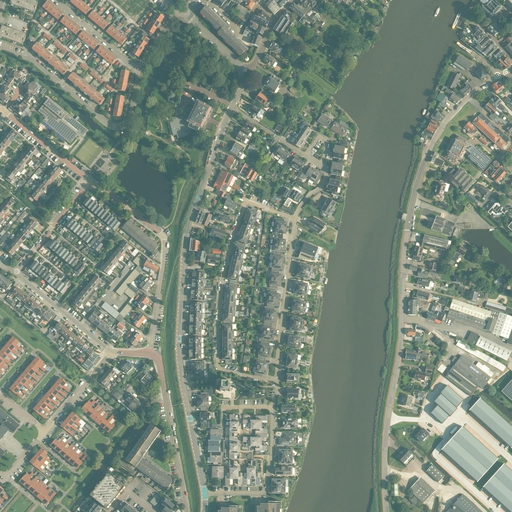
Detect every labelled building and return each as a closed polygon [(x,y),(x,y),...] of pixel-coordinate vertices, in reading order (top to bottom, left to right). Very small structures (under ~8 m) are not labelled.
[(38,3),(28,0),(10,0),(12,1),(11,4),(34,13),(38,3)] [(78,9),(83,3),(80,0),(79,0),(75,5),(78,9)] [(242,0),(240,2),(242,4),(241,5),(250,10),(252,7),(242,0)] [(265,0),(264,2),(265,5),(267,8),(273,15),(274,15),(280,9),(273,2),(274,2),(272,0),(265,0)] [(272,0),(274,2),(274,3),(280,9),(285,5),(288,1),(286,0),(272,0)] [(301,0),(298,4),(297,6),(307,15),(316,5),(320,8),(322,6),(318,2),(317,2),(314,0),(301,0)] [(480,0),(480,1),(482,3),(483,4),(482,6),(493,17),(502,7),(494,0),(480,0)] [(504,3),(503,4),(504,5),(511,12),(511,3),(508,0),(505,0),(503,2),(504,3)] [(47,10),(52,5),(48,1),(43,7),(47,10)] [(82,12),(87,6),(83,3),(78,9),(82,12)] [(294,4),(290,8),(302,18),(299,21),(303,24),(306,22),(309,25),(311,23),(313,25),(314,23),(316,24),(315,25),(318,28),(317,28),(320,31),(323,28),(320,26),(315,22),(312,19),(307,15),(297,6),(294,4)] [(50,14),(55,8),(52,5),(47,10),(50,14)] [(238,5),(232,13),(244,22),(245,22),(249,16),(249,12),(238,5)] [(87,6),(82,12),(86,15),(91,9),(87,6)] [(240,42),(228,30),(229,29),(206,7),(200,13),(219,32),(217,34),(240,56),(246,50),(239,43),(240,42)] [(54,17),(59,11),(55,8),(50,14),(54,17)] [(59,11),(54,17),(58,20),(63,15),(59,11)] [(92,20),(97,14),(93,11),(88,17),(92,20)] [(259,26),(265,29),(270,20),(269,18),(262,12),(260,16),(258,15),(257,18),(253,16),(250,22),(251,23),(251,22),(259,26)] [(287,21),(291,16),(291,15),(286,12),(282,17),(287,21)] [(154,19),(161,23),(164,17),(158,13),(154,19)] [(101,18),(101,17),(97,14),(92,20),(96,23),(101,18)] [(64,25),(69,20),(65,16),(60,22),(64,25)] [(287,21),(282,17),(274,30),(286,38),(294,25),(298,28),(301,25),(291,16),(287,21)] [(96,23),(100,27),(105,21),(101,18),(96,23)] [(157,29),(161,23),(154,19),(150,25),(157,29)] [(68,29),(73,23),(69,20),(64,25),(68,29)] [(105,21),(100,27),(104,30),(109,24),(105,21)] [(250,28),(257,31),(259,26),(251,22),(251,23),(251,24),(250,27),(246,27),(244,31),(249,33),(249,32),(250,28)] [(72,32),(77,26),(73,23),(68,29),(72,32)] [(494,36),(497,34),(500,32),(492,24),(488,29),(494,36)] [(153,35),(157,29),(150,25),(147,31),(153,35)] [(77,26),(72,32),(76,35),(81,29),(77,26)] [(110,35),(115,29),(111,26),(106,32),(110,35)] [(256,32),(263,35),(265,29),(259,26),(257,31),(256,32)] [(0,36),(22,45),(26,36),(3,27),(1,30),(0,29),(0,32),(0,33),(0,34),(0,36)] [(470,36),(474,40),(476,42),(474,44),(476,46),(486,36),(477,27),(472,33),(472,34),(470,36)] [(114,39),(119,33),(115,29),(110,35),(114,39)] [(83,40),(87,35),(84,31),(79,37),(83,40)] [(255,35),(249,32),(249,33),(244,31),(242,36),(250,39),(248,44),(257,48),(262,37),(255,35)] [(147,39),(149,36),(144,32),(143,33),(142,35),(141,37),(142,37),(140,40),(147,45),(150,40),(147,39)] [(118,42),(123,36),(119,33),(114,39),(118,42)] [(86,43),(91,38),(87,35),(83,40),(86,43)] [(123,36),(118,42),(122,45),(127,39),(123,36)] [(487,37),(479,45),(482,49),(491,41),(487,37)] [(90,47),(95,41),(91,38),(86,43),(90,47)] [(144,49),(147,45),(140,40),(138,45),(144,49)] [(53,44),(65,54),(67,51),(55,41),(53,44)] [(95,41),(90,47),(94,50),(99,44),(95,41)] [(495,46),(491,41),(482,49),(478,45),(476,48),(485,56),(487,54),(495,46)] [(281,47),(273,42),(269,48),(277,53),(281,47)] [(48,62),(53,56),(37,43),(32,49),(39,55),(38,56),(40,58),(41,57),(48,62)] [(141,53),(144,49),(138,45),(135,49),(141,53)] [(100,55),(105,50),(101,46),(96,52),(100,55)] [(495,46),(487,54),(490,57),(493,55),(498,49),(495,46)] [(138,58),(141,53),(135,49),(132,53),(131,52),(129,55),(134,59),(136,56),(138,58)] [(495,59),(497,62),(500,59),(505,54),(502,52),(502,53),(498,49),(493,55),(496,58),(495,59)] [(104,58),(109,53),(105,50),(100,55),(104,58)] [(75,61),(75,62),(77,59),(69,53),(67,55),(70,57),(68,60),(72,64),(75,61)] [(108,62),(113,56),(109,53),(104,58),(108,62)] [(500,59),(508,67),(511,64),(511,63),(507,58),(507,57),(505,54),(500,59)] [(275,62),(273,61),(274,59),(267,55),(264,61),(267,63),(266,64),(270,66),(271,65),(273,66),(275,62)] [(53,56),(48,62),(55,68),(54,69),(56,71),(57,70),(64,76),(69,70),(53,56)] [(113,56),(108,62),(112,65),(117,59),(113,56)] [(456,61),(454,64),(463,71),(465,68),(468,70),(472,64),(459,56),(456,61)] [(495,64),(496,65),(497,63),(504,70),(508,67),(500,59),(497,62),(495,64)] [(481,69),(476,73),(481,80),(482,80),(484,79),(484,78),(486,76),(481,69)] [(14,79),(19,74),(14,70),(10,75),(14,79)] [(120,77),(128,79),(129,72),(122,70),(120,77)] [(100,83),(101,84),(103,81),(92,71),(90,74),(95,79),(100,83)] [(459,75),(453,72),(446,86),(454,90),(462,74),(460,73),(459,75)] [(84,92),(89,87),(73,73),(68,79),(75,85),(74,86),(76,88),(77,87),(84,92)] [(19,74),(14,79),(16,80),(19,83),(20,83),(21,84),(23,81),(24,82),(26,80),(24,79),(23,81),(22,80),(23,78),(19,74)] [(9,85),(14,79),(10,75),(6,80),(8,81),(7,83),(9,85)] [(270,78),(265,86),(275,93),(279,86),(280,87),(282,84),(280,83),(282,82),(272,75),(270,78)] [(127,85),(128,79),(120,77),(119,84),(127,85)] [(472,81),(462,90),(458,93),(463,98),(474,88),(476,86),(472,81)] [(28,82),(27,84),(26,83),(23,86),(25,87),(24,87),(29,91),(35,84),(33,82),(30,84),(28,82)] [(493,91),(497,95),(504,88),(499,82),(498,82),(495,84),(494,84),(493,84),(492,85),(492,86),(491,87),(494,90),(493,91)] [(7,87),(8,86),(6,84),(1,90),(5,94),(10,89),(7,87)] [(38,91),(36,89),(38,86),(35,84),(29,91),(34,95),(38,91)] [(126,92),(127,85),(119,84),(118,91),(126,92)] [(456,104),(461,99),(457,96),(458,95),(454,92),(453,94),(452,92),(447,88),(443,86),(441,90),(445,92),(450,95),(451,96),(449,99),(456,104)] [(89,87),(84,92),(91,98),(90,99),(92,101),(93,100),(100,106),(105,100),(89,87)] [(271,101),(273,97),(262,89),(258,96),(257,95),(255,98),(256,99),(255,100),(266,107),(264,110),(268,113),(271,108),(269,107),(272,102),(271,101)] [(29,101),(33,97),(34,95),(29,91),(25,96),(27,98),(26,99),(29,101)] [(440,93),(436,99),(437,100),(444,105),(448,98),(441,94),(440,93)] [(10,98),(5,94),(1,99),(6,103),(10,98)] [(116,103),(123,104),(125,97),(117,96),(116,103)] [(501,102),(496,97),(493,100),(492,99),(489,102),(496,108),(498,106),(503,111),(505,108),(500,104),(501,102)] [(82,137),(88,131),(77,121),(79,118),(78,117),(75,120),(49,99),(38,111),(46,118),(43,121),(43,122),(70,144),(79,134),(82,137)] [(27,104),(28,103),(25,100),(20,106),(25,111),(29,106),(27,104)] [(197,132),(200,128),(202,129),(212,108),(197,101),(190,115),(189,115),(188,116),(187,117),(186,118),(184,118),(183,117),(183,116),(180,116),(174,118),(172,118),(173,121),(170,122),(173,136),(177,135),(177,139),(188,136),(187,133),(191,132),(191,131),(191,129),(197,132)] [(20,106),(15,102),(11,107),(15,110),(16,111),(20,106)] [(122,111),(123,104),(116,103),(114,109),(122,111)] [(484,107),(492,114),(491,115),(492,116),(490,118),(493,121),(498,116),(495,113),(497,111),(488,103),(484,107)] [(21,115),(25,111),(20,106),(16,111),(21,115)] [(250,109),(249,110),(249,111),(249,112),(253,115),(253,116),(254,117),(256,117),(258,118),(260,116),(262,118),(264,115),(266,112),(261,109),(261,110),(260,110),(253,106),(251,109),(250,109)] [(121,118),(122,111),(114,109),(113,116),(121,118)] [(444,117),(438,112),(434,117),(435,118),(434,119),(437,122),(439,120),(441,121),(444,117)] [(481,113),(472,123),(494,144),(495,143),(501,150),(510,140),(496,127),(494,129),(488,124),(490,122),(481,113)] [(322,115),(318,121),(328,127),(332,121),(331,120),(331,119),(329,117),(328,118),(322,115)] [(309,135),(313,131),(307,127),(309,125),(304,121),(303,124),(305,125),(302,130),(309,135)] [(342,136),(347,129),(348,126),(341,121),(339,125),(335,122),(331,129),(342,136)] [(430,122),(428,126),(436,130),(438,126),(436,125),(437,124),(433,121),(432,123),(430,122)] [(252,132),(256,127),(247,122),(245,125),(246,125),(244,127),(252,132)] [(464,128),(471,134),(472,132),(474,134),(477,131),(475,129),(476,129),(469,123),(464,128)] [(248,138),(250,134),(251,133),(243,128),(240,133),(248,138)] [(18,134),(13,129),(9,134),(15,139),(18,134)] [(432,138),(434,134),(425,129),(423,133),(422,132),(422,133),(420,137),(425,140),(427,135),(432,138)] [(306,140),(309,135),(302,130),(298,134),(306,140)] [(244,144),(248,138),(240,133),(236,139),(244,144)] [(12,143),(15,139),(9,134),(6,138),(12,143)] [(303,144),(306,140),(298,134),(295,139),(303,144)] [(448,152),(445,157),(456,163),(459,158),(460,159),(464,150),(467,151),(469,153),(471,154),(468,158),(470,159),(474,163),(477,165),(481,169),(483,170),(491,161),(489,160),(485,156),(482,153),(479,150),(478,150),(476,148),(476,149),(474,148),(468,144),(467,143),(468,141),(457,135),(455,140),(453,139),(446,151),(448,152)] [(481,137),(479,139),(486,145),(488,143),(486,142),(481,137)] [(8,147),(12,143),(6,138),(2,142),(8,147)] [(300,149),(303,144),(295,139),(292,144),(300,149)] [(0,147),(5,151),(8,147),(2,142),(0,144),(0,147)] [(245,148),(243,147),(236,143),(233,148),(240,152),(241,149),(243,151),(245,148)] [(39,152),(37,150),(31,145),(28,150),(33,154),(35,156),(39,152)] [(334,152),(344,154),(345,148),(345,146),(340,145),(340,147),(335,146),(334,152),(334,153),(334,152)] [(280,159),(285,150),(283,149),(283,148),(281,147),(276,153),(274,151),(270,157),(272,159),(275,156),(280,159)] [(240,152),(233,148),(230,153),(237,157),(240,159),(243,154),(240,152)] [(33,154),(28,150),(24,154),(30,159),(33,154)] [(285,167),(289,162),(286,160),(291,153),(288,152),(285,150),(280,159),(284,162),(282,166),(285,167)] [(432,151),(428,162),(429,162),(433,164),(436,165),(442,167),(444,162),(438,159),(440,155),(438,154),(433,152),(432,151)] [(334,152),(333,155),(334,155),(333,158),(338,159),(338,162),(343,163),(343,160),(344,160),(345,154),(344,154),(334,152),(334,153),(334,152)] [(32,160),(30,159),(24,154),(20,158),(22,160),(26,163),(28,165),(32,160)] [(229,156),(227,161),(236,166),(237,167),(239,165),(237,164),(237,163),(235,162),(236,160),(229,156)] [(295,169),(300,160),(298,159),(298,158),(296,157),(291,163),(289,162),(285,167),(287,169),(290,166),(295,169)] [(26,163),(22,160),(20,158),(17,163),(22,167),(26,163)] [(300,177),(304,172),(301,170),(306,163),(303,162),(300,160),(295,169),(299,172),(297,176),(300,178),(300,177)] [(493,178),(498,172),(502,168),(499,165),(500,164),(496,160),(492,164),(497,168),(496,169),(490,176),(493,178)] [(227,161),(224,165),(230,169),(233,171),(234,169),(236,166),(227,161)] [(342,165),(343,163),(338,162),(337,164),(332,163),(331,169),(342,171),(341,171),(343,165),(342,165)] [(24,169),(22,167),(17,163),(13,167),(19,172),(21,173),(24,169)] [(245,164),(240,173),(244,175),(247,168),(249,166),(245,164)] [(53,171),(58,175),(62,171),(57,166),(53,171)] [(19,172),(13,167),(10,171),(15,176),(19,172)] [(310,178),(315,170),(310,167),(308,170),(306,169),(304,172),(300,177),(304,179),(306,179),(307,176),(310,178)] [(248,173),(245,178),(249,180),(254,170),(252,169),(251,171),(247,168),(246,172),(248,173)] [(341,177),(342,171),(331,169),(332,169),(331,175),(336,176),(335,178),(340,179),(341,177)] [(461,189),(465,193),(474,182),(459,169),(452,178),(463,187),(461,189)] [(254,170),(249,180),(252,182),(254,179),(256,180),(259,175),(257,174),(256,174),(257,172),(256,171),(254,170)] [(309,180),(313,183),(316,185),(321,178),(318,176),(320,173),(315,170),(310,178),(309,180)] [(502,170),(494,179),(497,182),(505,173),(502,170)] [(16,180),(18,178),(15,176),(10,171),(6,176),(7,177),(6,180),(11,184),(14,179),(16,180)] [(55,180),(58,175),(53,171),(49,175),(55,180)] [(229,186),(230,184),(234,176),(221,171),(217,179),(224,182),(223,184),(229,186)] [(51,184),(55,180),(49,175),(45,179),(51,184)] [(340,182),(340,179),(335,178),(335,181),(330,180),(329,185),(328,185),(339,188),(340,182)] [(47,188),(51,184),(45,179),(42,184),(43,185),(47,188)] [(226,191),(229,186),(223,184),(224,182),(217,179),(216,182),(213,188),(217,189),(215,193),(219,195),(219,196),(223,198),(226,191)] [(437,183),(435,189),(444,192),(446,185),(444,185),(445,183),(442,183),(442,184),(437,183)] [(47,188),(43,185),(42,184),(38,188),(44,193),(47,188)] [(290,192),(291,190),(282,184),(279,188),(283,190),(280,195),(285,198),(290,192)] [(339,188),(328,185),(327,191),(332,192),(331,195),(336,196),(337,193),(338,188),(339,188)] [(484,197),(487,199),(491,194),(489,191),(482,185),(478,190),(485,196),(484,197)] [(40,197),(44,193),(38,188),(36,186),(32,190),(40,197)] [(301,195),(295,191),(292,189),(288,196),(291,198),(296,201),(301,195)] [(444,193),(444,192),(435,189),(433,196),(442,199),(443,196),(444,196),(445,193),(444,193)] [(34,199),(37,201),(40,197),(32,190),(29,195),(27,194),(25,196),(32,202),(34,199)] [(467,197),(474,203),(476,200),(469,194),(467,197)] [(236,206),(237,204),(231,201),(232,198),(226,195),(225,198),(227,200),(224,206),(234,210),(235,209),(237,208),(236,206)] [(85,209),(92,200),(89,198),(82,206),(85,209)] [(329,215),(336,203),(328,198),(321,210),(329,215)] [(13,205),(14,206),(17,204),(11,199),(9,201),(8,200),(4,204),(9,209),(13,205)] [(88,211),(95,203),(92,200),(85,209),(88,211)] [(91,214),(98,206),(95,203),(88,211),(91,214)] [(6,213),(9,209),(4,204),(0,209),(6,213)] [(493,204),(486,212),(490,215),(492,214),(493,215),(495,216),(497,216),(499,215),(501,214),(502,213),(511,221),(507,227),(511,231),(511,214),(500,204),(499,204),(494,205),(493,204)] [(94,217),(102,208),(98,206),(91,214),(94,217)] [(283,206),(281,209),(290,213),(293,215),(294,213),(296,209),(293,208),(292,210),(283,206)] [(98,219),(105,211),(102,208),(94,217),(98,219)] [(255,218),(258,210),(252,208),(251,210),(247,209),(246,213),(247,213),(246,215),(257,219),(255,218)] [(215,210),(214,213),(217,214),(216,217),(218,218),(217,221),(228,224),(228,222),(230,221),(229,220),(230,218),(223,216),(224,213),(218,211),(215,210)] [(101,222),(108,213),(105,211),(98,219),(101,222)] [(207,227),(212,216),(200,211),(196,223),(207,227)] [(104,225),(111,216),(108,213),(101,222),(104,225)] [(67,230),(75,221),(76,219),(78,217),(77,215),(73,220),(71,218),(66,226),(64,227),(67,230)] [(255,224),(257,219),(246,215),(245,218),(245,217),(243,220),(253,224),(255,224)] [(28,224),(34,229),(38,225),(36,223),(38,221),(32,216),(29,219),(31,221),(28,224)] [(109,225),(114,219),(111,216),(104,225),(107,227),(109,225)] [(436,216),(431,230),(441,234),(450,237),(455,223),(447,220),(446,220),(436,216)] [(309,221),(306,226),(313,230),(319,234),(320,231),(321,232),(322,230),(323,230),(324,230),(325,227),(324,226),(325,224),(315,218),(312,223),(309,221)] [(112,228),(117,221),(114,219),(109,225),(112,228)] [(287,226),(287,223),(284,222),(284,219),(274,219),(274,227),(286,228),(286,226),(287,226)] [(243,220),(242,223),(243,224),(242,226),(251,229),(253,230),(255,225),(253,224),(243,220)] [(71,233),(78,224),(75,221),(67,230),(71,233)] [(117,221),(112,228),(115,230),(121,224),(117,221)] [(158,247),(128,222),(123,228),(153,253),(150,257),(153,259),(159,252),(156,250),(158,247)] [(30,234),(34,229),(28,224),(24,229),(30,234)] [(74,235),(81,226),(78,224),(71,233),(74,235)] [(210,224),(209,226),(212,227),(212,228),(215,229),(213,235),(223,239),(224,237),(226,236),(225,234),(225,232),(219,230),(220,227),(213,225),(210,224)] [(77,238),(78,236),(84,229),(81,226),(74,235),(77,238)] [(249,234),(251,229),(242,226),(242,228),(241,228),(240,231),(251,235),(249,234)] [(286,231),(286,228),(274,227),(274,228),(276,228),(275,236),(283,237),(283,234),(286,234),(287,231),(286,231)] [(26,238),(30,234),(24,229),(21,233),(26,238)] [(82,239),(87,232),(84,229),(78,236),(82,239)] [(249,240),(251,235),(240,231),(238,234),(239,234),(239,237),(249,240)] [(85,241),(90,234),(87,232),(82,239),(85,241)] [(23,242),(26,238),(21,233),(17,237),(17,238),(23,242)] [(86,246),(92,239),(94,237),(90,234),(85,241),(83,243),(86,246)] [(424,235),(421,246),(446,252),(449,241),(424,235)] [(23,242),(17,238),(17,237),(15,236),(11,240),(14,242),(13,242),(19,247),(23,242)] [(97,239),(89,249),(93,251),(104,238),(102,236),(99,241),(97,239)] [(282,240),(283,237),(275,236),(275,239),(273,239),(272,245),(284,246),(285,243),(286,240),(282,240)] [(51,250),(61,238),(60,237),(56,242),(54,240),(46,249),(50,251),(51,250)] [(86,246),(89,249),(97,239),(94,237),(92,239),(86,246)] [(249,241),(249,240),(239,237),(238,239),(237,239),(236,242),(237,242),(241,244),(240,247),(244,248),(247,240),(249,241)] [(60,245),(58,244),(62,239),(61,238),(51,250),(54,252),(60,245)] [(103,245),(102,243),(105,239),(104,238),(93,251),(96,254),(98,254),(101,251),(99,250),(103,245)] [(203,249),(203,247),(201,247),(201,242),(191,240),(189,251),(198,252),(200,252),(200,249),(203,249)] [(124,242),(120,246),(126,251),(128,253),(128,254),(130,256),(132,254),(133,253),(130,251),(129,252),(128,249),(130,246),(126,243),(127,243),(125,241),(125,242),(124,242)] [(16,251),(19,247),(13,242),(10,246),(16,251)] [(243,253),(244,248),(240,247),(241,244),(237,242),(236,246),(235,245),(234,249),(235,249),(234,251),(243,253)] [(303,243),(301,248),(317,254),(319,255),(321,250),(319,249),(317,248),(305,243),(304,244),(303,243)] [(58,255),(63,248),(60,245),(54,252),(58,255)] [(284,248),(284,246),(272,245),(271,253),(281,254),(281,251),(285,252),(285,248),(284,248)] [(458,245),(446,263),(452,267),(460,254),(463,256),(466,250),(458,245)] [(12,255),(16,251),(10,246),(6,251),(12,255)] [(122,256),(126,251),(120,246),(117,251),(122,256)] [(412,259),(412,260),(419,262),(420,257),(421,257),(425,258),(426,259),(429,250),(423,249),(415,247),(413,255),(413,258),(412,259)] [(61,257),(66,251),(63,248),(58,255),(61,257)] [(301,253),(299,258),(312,261),(315,259),(317,254),(301,248),(299,253),(301,253)] [(64,260),(70,253),(66,251),(61,257),(64,260)] [(119,260),(122,256),(117,251),(113,255),(119,260)] [(242,259),(243,253),(234,251),(234,254),(233,254),(232,257),(244,259),(242,259)] [(206,253),(204,253),(200,252),(198,252),(196,261),(204,263),(206,253)] [(67,263),(73,256),(70,253),(64,260),(67,263)] [(213,257),(213,254),(206,253),(204,263),(218,265),(218,263),(220,262),(219,261),(219,258),(213,257)] [(281,257),(281,254),(271,253),(271,254),(273,254),(272,262),(282,263),(283,261),(284,261),(284,258),(281,257)] [(115,265),(119,260),(113,255),(109,260),(115,265)] [(68,267),(76,258),(73,256),(67,263),(65,265),(68,267)] [(242,265),(244,259),(232,257),(231,260),(232,260),(232,262),(242,265)] [(78,260),(78,259),(77,258),(76,258),(70,265),(74,268),(79,261),(78,260)] [(85,266),(84,265),(88,260),(86,259),(84,262),(82,264),(77,271),(77,270),(75,273),(78,275),(85,266)] [(111,269),(115,265),(109,260),(105,265),(111,269)] [(150,270),(154,263),(148,260),(144,266),(150,270)] [(33,272),(39,264),(36,261),(29,269),(33,272)] [(74,268),(77,270),(77,271),(82,264),(79,261),(74,268)] [(241,271),(242,265),(232,262),(231,265),(230,265),(229,268),(241,271)] [(282,266),(282,263),(272,262),(271,271),(279,272),(279,269),(283,269),(283,266),(282,266)] [(154,263),(150,270),(156,273),(160,267),(154,263)] [(428,269),(436,271),(437,264),(429,263),(428,269)] [(36,275),(43,266),(39,264),(33,272),(36,275)] [(298,270),(311,273),(311,269),(310,269),(311,267),(299,264),(298,270)] [(102,269),(101,270),(103,272),(103,271),(107,274),(111,269),(105,265),(101,269),(102,269)] [(39,277),(46,269),(43,266),(36,275),(39,277)] [(42,280),(49,272),(46,269),(39,277),(42,280)] [(425,270),(419,269),(419,270),(417,277),(426,279),(428,273),(424,272),(425,270)] [(207,270),(203,270),(199,270),(199,273),(198,273),(193,272),(193,276),(194,277),(194,278),(204,279),(204,274),(206,274),(207,270)] [(309,277),(311,273),(298,270),(297,276),(308,278),(309,277)] [(279,275),(279,272),(271,271),(270,280),(280,281),(281,278),(282,278),(282,275),(279,275)] [(45,283),(52,274),(49,272),(42,280),(45,283)] [(48,285),(55,277),(52,274),(45,283),(48,285)] [(238,284),(240,276),(229,274),(228,276),(227,279),(230,280),(229,283),(238,284)] [(501,280),(496,285),(498,287),(501,284),(503,283),(504,282),(507,279),(501,274),(498,277),(499,277),(501,280)] [(96,276),(92,280),(98,285),(100,287),(101,286),(102,285),(100,283),(102,280),(100,279),(98,277),(99,277),(97,275),(96,276)] [(103,276),(100,279),(102,280),(104,282),(105,281),(110,285),(112,283),(107,279),(103,276)] [(52,288),(58,280),(55,277),(48,285),(52,288)] [(143,282),(149,287),(153,282),(147,277),(143,282)] [(426,287),(429,287),(430,282),(428,281),(418,279),(417,285),(426,287)] [(7,280),(2,286),(7,290),(12,284),(7,280)] [(55,290),(62,282),(58,280),(52,288),(55,290)] [(92,280),(88,285),(94,290),(96,287),(99,288),(100,287),(98,285),(92,280)] [(280,283),(280,281),(270,280),(269,288),(277,289),(277,286),(281,287),(281,283),(280,283)] [(58,293),(65,285),(62,282),(55,290),(58,293)] [(146,291),(149,287),(143,282),(139,286),(146,291)] [(131,284),(128,288),(135,293),(138,290),(131,284)] [(226,293),(237,294),(237,288),(235,288),(236,285),(229,284),(229,288),(225,287),(225,291),(226,291),(226,293)] [(62,294),(68,287),(65,285),(58,293),(59,292),(62,294)] [(97,291),(94,290),(88,285),(85,290),(93,296),(92,297),(94,299),(96,297),(93,295),(97,291)] [(12,292),(17,296),(21,291),(17,287),(12,292)] [(89,301),(92,297),(93,296),(85,290),(81,294),(89,301)] [(276,294),(277,291),(267,290),(266,298),(278,300),(278,298),(279,298),(280,294),(276,294)] [(21,300),(26,295),(21,291),(17,296),(21,300)] [(418,291),(416,298),(428,301),(430,294),(418,291)] [(482,299),(484,294),(478,293),(477,293),(470,291),(468,300),(475,302),(477,297),(482,299)] [(81,294),(77,299),(83,303),(85,305),(86,304),(89,301),(81,294)] [(30,298),(28,296),(26,295),(21,300),(26,304),(30,298)] [(140,300),(145,305),(149,300),(144,296),(140,300)] [(140,300),(138,299),(135,297),(133,299),(138,303),(136,305),(141,310),(145,305),(140,300)] [(30,307),(35,302),(30,298),(26,304),(24,306),(28,309),(30,307)] [(278,302),(278,300),(266,298),(268,299),(267,307),(265,307),(274,308),(275,305),(278,306),(279,303),(278,302)] [(83,303),(77,299),(73,303),(74,304),(72,306),(76,309),(78,307),(79,308),(82,305),(84,306),(85,305),(83,303)] [(511,317),(492,310),(490,310),(489,311),(453,299),(446,318),(485,331),(485,330),(492,332),(492,333),(508,339),(506,343),(511,345),(511,317)] [(34,311),(39,306),(35,302),(30,307),(34,311)] [(485,308),(504,314),(506,308),(487,302),(485,308)] [(39,315),(43,309),(39,306),(34,311),(33,313),(37,317),(39,315)] [(274,311),(274,308),(265,307),(263,315),(275,317),(276,315),(277,315),(277,312),(274,311)] [(43,318),(48,313),(43,309),(39,315),(43,318)] [(98,318),(96,315),(97,313),(95,311),(93,313),(93,314),(89,319),(94,323),(98,318)] [(434,322),(435,319),(441,322),(444,314),(438,312),(437,316),(429,313),(427,319),(434,322)] [(48,313),(43,318),(48,322),(52,317),(48,313)] [(138,317),(137,315),(134,313),(132,315),(142,324),(146,319),(141,314),(138,317)] [(138,328),(142,324),(132,315),(130,317),(135,321),(133,324),(138,328)] [(275,320),(275,317),(263,315),(263,316),(265,316),(264,324),(272,326),(272,323),(275,323),(276,320),(275,320)] [(232,322),(233,317),(224,316),(223,318),(222,318),(222,322),(224,322),(223,325),(223,326),(227,326),(228,322),(232,322)] [(103,321),(98,318),(94,323),(98,327),(103,321)] [(107,325),(109,323),(104,319),(103,321),(98,327),(103,330),(107,325)] [(56,322),(51,328),(53,330),(55,328),(59,331),(63,326),(59,322),(58,323),(56,322)] [(232,323),(232,322),(228,322),(227,326),(223,326),(223,325),(222,325),(222,329),(223,329),(223,331),(232,331),(232,323)] [(271,328),(272,326),(264,324),(262,333),(261,332),(260,333),(272,335),(273,332),(274,332),(274,329),(271,328)] [(107,334),(112,329),(107,325),(103,330),(107,334)] [(428,335),(430,332),(427,330),(421,326),(416,325),(415,329),(420,330),(425,332),(428,335)] [(63,335),(68,329),(63,326),(59,331),(63,335)] [(68,339),(72,333),(68,329),(63,335),(68,339)] [(112,338),(116,332),(112,329),(107,334),(112,338)] [(116,342),(121,336),(122,335),(118,331),(116,333),(116,332),(112,338),(116,342)] [(471,331),(466,342),(473,345),(478,335),(471,331)] [(53,340),(55,337),(50,333),(48,335),(47,337),(52,341),(53,340)] [(72,342),(77,337),(72,333),(68,339),(72,342)] [(133,337),(139,342),(143,337),(137,333),(133,337)] [(272,337),(272,335),(260,333),(259,341),(269,343),(269,340),(272,341),(273,337),(272,337)] [(507,361),(511,352),(480,336),(476,346),(507,361)] [(22,349),(16,345),(19,342),(13,337),(9,342),(15,347),(18,349),(20,352),(22,349)] [(76,346),(81,340),(77,337),(72,342),(76,346)] [(135,347),(139,342),(133,337),(129,342),(128,341),(126,344),(131,348),(133,345),(135,347)] [(81,349),(85,344),(81,340),(76,346),(81,349)] [(268,346),(269,343),(259,341),(261,342),(259,350),(269,352),(270,350),(271,350),(271,346),(268,346)] [(9,342),(5,346),(11,351),(14,354),(16,356),(18,354),(16,352),(18,349),(15,347),(9,342)] [(85,344),(81,349),(83,352),(81,354),(83,356),(85,353),(90,348),(85,344)] [(9,354),(11,351),(5,346),(1,351),(7,356),(13,360),(14,358),(9,354)] [(99,356),(94,352),(94,351),(90,348),(85,353),(90,357),(82,366),(89,372),(95,366),(93,364),(99,356)] [(405,354),(406,355),(406,354),(417,356),(417,357),(420,358),(428,359),(429,354),(420,352),(421,349),(416,348),(416,351),(406,349),(405,354)] [(469,355),(474,359),(478,352),(473,349),(469,355)] [(269,354),(269,352),(259,350),(258,359),(265,360),(266,357),(269,358),(270,355),(269,354)] [(5,358),(7,356),(1,351),(0,352),(0,357),(3,360),(6,363),(9,365),(10,363),(5,358)] [(232,366),(232,354),(223,354),(223,357),(222,357),(222,360),(225,360),(225,364),(232,366)] [(287,354),(286,361),(287,361),(287,367),(296,368),(296,365),(297,365),(298,364),(298,362),(298,360),(298,355),(294,355),(287,354)] [(445,377),(455,384),(471,396),(479,386),(482,389),(486,384),(491,378),(471,363),(469,366),(463,360),(462,361),(459,358),(459,360),(455,357),(452,361),(455,364),(445,377)] [(43,367),(45,365),(42,362),(37,358),(33,362),(39,367),(38,367),(44,372),(46,370),(43,367)] [(265,363),(265,360),(258,359),(256,367),(266,369),(266,367),(267,367),(268,364),(265,363)] [(130,371),(134,366),(128,361),(126,363),(125,363),(124,364),(123,363),(119,367),(127,374),(130,371)] [(36,370),(38,367),(39,367),(33,362),(29,367),(35,371),(35,372),(40,376),(42,374),(36,370)] [(192,370),(204,371),(204,362),(195,362),(195,365),(191,365),(191,368),(192,368),(192,370)] [(415,375),(414,375),(414,377),(415,378),(415,379),(424,381),(425,377),(429,378),(430,374),(431,375),(432,367),(427,366),(425,374),(416,372),(415,375)] [(33,374),(35,372),(35,371),(29,367),(25,371),(31,376),(36,381),(38,379),(33,374)] [(112,377),(115,373),(118,375),(120,372),(115,367),(112,369),(111,368),(107,372),(112,377)] [(265,372),(266,369),(256,367),(254,376),(262,377),(262,374),(266,375),(266,372),(265,372)] [(204,379),(204,371),(192,370),(192,373),(191,373),(191,376),(195,376),(195,379),(204,379)] [(29,378),(31,376),(25,371),(21,376),(30,383),(32,385),(33,385),(34,383),(29,378)] [(108,381),(112,377),(107,372),(103,377),(108,381)] [(148,373),(141,381),(146,386),(148,386),(149,384),(149,383),(153,378),(148,373)] [(299,374),(286,374),(286,383),(297,383),(298,379),(299,379),(299,376),(299,375),(299,374)] [(30,383),(21,376),(18,380),(23,385),(29,390),(30,388),(32,385),(30,383)] [(108,381),(103,377),(99,381),(107,388),(110,383),(108,381)] [(64,385),(65,384),(66,383),(61,378),(57,383),(62,387),(62,388),(68,392),(70,390),(64,385)] [(511,379),(501,392),(511,401),(511,379)] [(20,389),(23,385),(18,380),(14,385),(20,389)] [(230,392),(230,384),(230,380),(219,380),(219,391),(225,391),(230,392)] [(62,388),(62,387),(57,383),(53,387),(59,392),(58,392),(64,397),(66,395),(60,390),(62,388)] [(17,392),(20,389),(14,385),(10,389),(16,394),(21,399),(23,397),(17,392)] [(447,385),(444,389),(452,397),(455,393),(447,385)] [(58,392),(59,392),(53,387),(49,391),(55,396),(55,397),(60,401),(62,399),(56,394),(58,392)] [(423,397),(424,392),(411,388),(410,394),(423,397)] [(124,398),(122,396),(115,389),(111,394),(118,401),(119,400),(121,402),(124,398)] [(287,398),(298,398),(298,394),(299,394),(299,389),(286,389),(286,393),(287,393),(287,398)] [(444,389),(440,393),(441,394),(448,401),(452,397),(444,389)] [(201,396),(197,396),(197,399),(198,399),(198,402),(208,402),(208,396),(208,393),(208,390),(203,390),(203,393),(201,393),(201,396)] [(55,397),(55,396),(49,391),(45,396),(51,401),(56,406),(58,404),(53,399),(55,397)] [(126,400),(131,404),(136,398),(130,393),(127,397),(128,398),(126,400)] [(455,393),(452,397),(460,404),(464,400),(455,393)] [(441,394),(437,398),(445,405),(449,401),(448,401),(441,394)] [(403,395),(401,405),(409,408),(412,397),(403,395)] [(49,403),(51,401),(45,396),(41,400),(47,405),(52,410),(54,408),(49,403)] [(452,397),(448,401),(449,401),(456,408),(460,404),(452,397)] [(128,408),(134,413),(142,403),(136,398),(131,404),(128,408)] [(437,398),(434,402),(437,406),(442,410),(445,405),(437,398)] [(480,398),(469,411),(474,415),(485,403),(480,398)] [(47,405),(41,400),(38,405),(43,410),(49,415),(50,412),(45,408),(47,405)] [(91,408),(96,402),(94,400),(92,403),(89,400),(81,409),(86,413),(91,408)] [(449,401),(445,405),(453,413),(457,409),(456,408),(449,401)] [(198,404),(197,404),(197,408),(201,408),(200,411),(208,411),(208,402),(198,402),(198,404)] [(485,403),(474,415),(479,420),(491,407),(485,403)] [(95,412),(96,412),(101,406),(99,404),(93,410),(91,408),(86,413),(90,417),(95,412)] [(295,406),(290,406),(290,404),(287,404),(287,406),(283,406),(282,406),(282,409),(281,409),(281,413),(290,413),(290,412),(294,412),(294,411),(295,410),(295,408),(295,407),(295,406)] [(41,412),(43,410),(38,405),(34,409),(39,414),(45,419),(47,417),(41,412)] [(445,405),(442,410),(443,411),(449,416),(450,417),(453,413),(445,405)] [(95,412),(90,417),(95,421),(100,415),(100,416),(102,413),(105,410),(103,408),(101,406),(96,412),(95,412)] [(437,406),(434,410),(440,415),(443,411),(442,410),(437,406)] [(0,421),(2,424),(0,426),(0,459),(6,452),(0,447),(0,440),(1,439),(2,438),(3,439),(4,437),(9,430),(13,433),(20,425),(0,407),(0,421)] [(491,407),(479,420),(484,425),(496,412),(491,407)] [(434,410),(430,414),(436,419),(440,415),(434,410)] [(443,411),(440,415),(445,420),(449,416),(443,411)] [(72,412),(68,417),(74,422),(80,427),(82,429),(86,424),(81,420),(78,417),(72,412)] [(100,415),(95,421),(99,425),(104,419),(105,419),(110,413),(107,412),(105,415),(102,413),(100,416),(100,415)] [(496,412),(484,425),(490,430),(501,417),(496,412)] [(209,413),(201,413),(201,423),(205,423),(205,428),(209,428),(209,423),(209,413)] [(229,415),(225,415),(225,426),(226,426),(225,469),(225,473),(225,486),(263,487),(263,477),(264,477),(264,459),(254,459),(254,457),(254,456),(268,456),(269,425),(269,415),(257,415),(254,415),(242,415),(234,415),(233,415),(231,415),(229,415)] [(440,415),(436,419),(442,424),(445,420),(440,415)] [(109,423),(114,417),(112,416),(107,421),(105,419),(104,419),(99,425),(104,429),(109,423)] [(72,424),(74,422),(68,417),(65,422),(70,427),(76,431),(78,429),(72,424)] [(501,417),(490,430),(495,434),(506,422),(501,417)] [(108,433),(113,427),(118,421),(116,419),(111,425),(109,423),(104,429),(108,433)] [(296,421),(296,419),(283,419),(283,427),(286,427),(287,428),(289,428),(290,427),(296,427),(296,425),(297,425),(297,424),(297,422),(296,421)] [(74,434),(68,429),(70,427),(65,422),(61,426),(72,436),(74,434)] [(506,422),(495,434),(500,439),(511,426),(506,422)] [(143,457),(161,432),(150,424),(134,447),(131,444),(128,449),(118,463),(134,474),(135,472),(133,471),(135,468),(167,490),(174,479),(143,457)] [(511,426),(500,439),(505,444),(511,436),(511,426)] [(462,427),(457,432),(467,442),(473,436),(462,427)] [(423,428),(415,437),(424,445),(432,437),(423,428)] [(457,432),(452,438),(462,448),(467,442),(457,432)] [(296,436),(296,434),(285,434),(285,436),(284,437),(284,439),(279,439),(279,445),(296,446),(296,444),(297,444),(298,443),(298,441),(298,439),(298,437),(297,436),(296,436)] [(467,442),(462,448),(467,452),(478,440),(473,436),(467,442)] [(60,444),(55,450),(60,453),(65,448),(69,442),(67,441),(67,440),(65,438),(62,441),(60,444)] [(452,438),(446,444),(457,453),(462,448),(452,438)] [(60,444),(55,440),(50,446),(55,450),(60,444)] [(478,440),(467,452),(472,457),(483,445),(478,440)] [(71,449),(74,446),(72,444),(67,450),(65,448),(60,453),(64,457),(71,449)] [(446,444),(441,450),(451,459),(457,453),(446,444)] [(483,445),(472,457),(477,461),(488,450),(483,445)] [(76,452),(76,453),(78,450),(76,448),(74,451),(71,449),(64,457),(68,461),(76,452)] [(457,453),(451,459),(456,464),(467,452),(462,448),(457,453)] [(51,461),(45,456),(47,453),(42,449),(38,453),(46,460),(46,461),(49,463),(51,461)] [(405,449),(397,458),(406,467),(415,457),(405,449)] [(488,450),(477,461),(482,466),(493,454),(488,450)] [(78,459),(83,454),(81,452),(78,455),(76,453),(76,452),(68,461),(73,465),(78,459)] [(467,452),(456,464),(461,469),(472,457),(467,452)] [(46,461),(46,460),(38,453),(34,458),(42,465),(45,467),(47,465),(44,463),(46,461)] [(493,454),(482,466),(487,471),(498,459),(493,454)] [(77,469),(82,463),(87,458),(85,456),(81,461),(78,459),(73,465),(77,469)] [(472,457),(461,469),(467,473),(477,461),(472,457)] [(40,467),(42,465),(34,458),(30,462),(36,467),(41,472),(43,470),(40,467)] [(477,461),(467,473),(472,478),(482,466),(477,461)] [(504,464),(493,476),(499,481),(509,469),(504,464)] [(438,483),(441,480),(444,476),(432,465),(426,472),(438,483)] [(482,466),(472,478),(477,482),(487,471),(482,466)] [(292,475),(292,469),(285,468),(285,467),(281,467),(281,468),(275,468),(275,475),(281,475),(281,476),(285,476),(285,475),(292,475)] [(511,471),(509,469),(499,481),(504,486),(511,477),(511,471)] [(24,486),(30,479),(34,474),(32,473),(29,475),(27,473),(24,476),(20,482),(24,486)] [(90,496),(106,509),(125,487),(109,474),(90,496)] [(493,476),(482,487),(488,493),(499,481),(493,476)] [(29,489),(36,481),(38,478),(36,477),(32,481),(30,479),(24,486),(29,489)] [(33,493),(40,485),(43,482),(41,480),(38,483),(36,481),(29,489),(33,493)] [(499,481),(488,493),(494,498),(504,486),(499,481)] [(38,497),(45,489),(47,486),(45,484),(43,487),(40,485),(33,493),(38,497)] [(504,486),(494,498),(499,503),(510,491),(504,486)] [(42,501),(48,495),(52,490),(50,488),(47,491),(45,489),(38,497),(42,501)] [(511,492),(510,491),(499,503),(505,508),(511,500),(511,492)] [(48,495),(42,501),(46,505),(51,499),(56,494),(54,492),(52,494),(50,492),(48,495)] [(481,511),(462,494),(446,511),(481,511)] [(419,501),(414,496),(409,501),(415,506),(419,501)] [(170,511),(174,506),(166,499),(162,504),(166,508),(166,507),(170,511)] [(91,507),(95,511),(96,511),(99,511),(102,509),(94,502),(90,507),(91,508),(91,507)] [(119,509),(122,511),(123,511),(129,506),(125,502),(119,509)] [(261,507),(256,507),(255,511),(281,511),(281,510),(281,503),(281,502),(268,502),(268,503),(265,503),(260,503),(260,505),(261,505),(261,507)]
